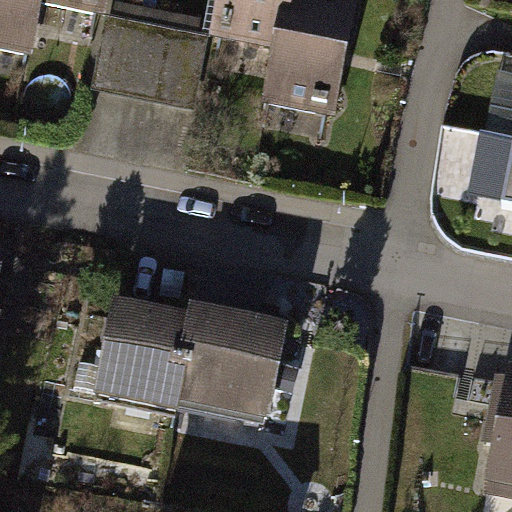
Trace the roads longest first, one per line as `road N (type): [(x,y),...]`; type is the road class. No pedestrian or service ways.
road 1 (residential): [(396,269),(0,185)]
road 2 (residential): [(396,269),(450,0)]
road 3 (residential): [(365,511),(396,269)]
